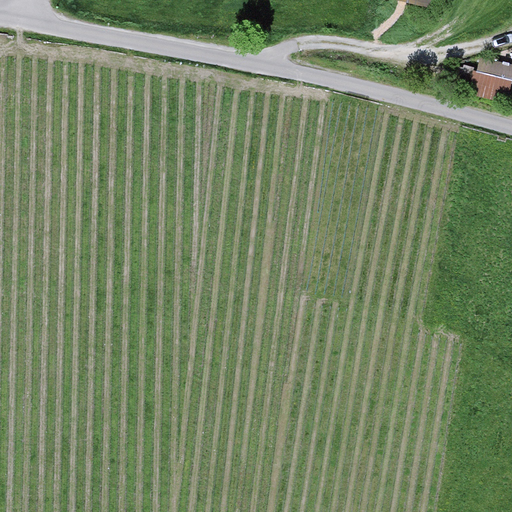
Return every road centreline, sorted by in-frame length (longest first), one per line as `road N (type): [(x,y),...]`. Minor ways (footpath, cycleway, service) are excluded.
road 1 (track): [(511,133),(9,16)]
road 2 (track): [(511,29),(475,44),(404,47),(318,36),(257,72)]
